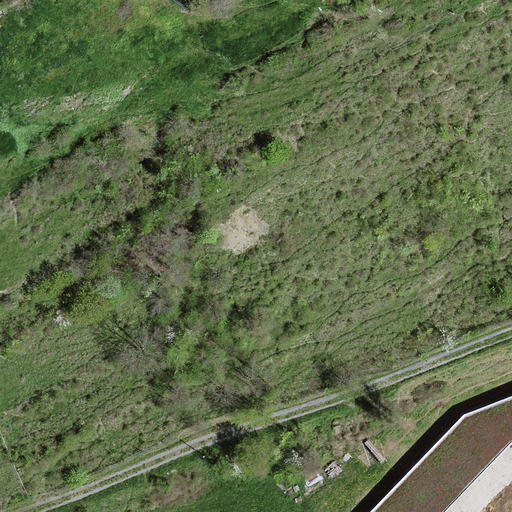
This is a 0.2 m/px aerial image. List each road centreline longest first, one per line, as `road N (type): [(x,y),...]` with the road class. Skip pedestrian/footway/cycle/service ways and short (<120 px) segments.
road 1 (track): [(511,331),(45,511)]
road 2 (track): [(0,106),(105,61),(179,0)]
